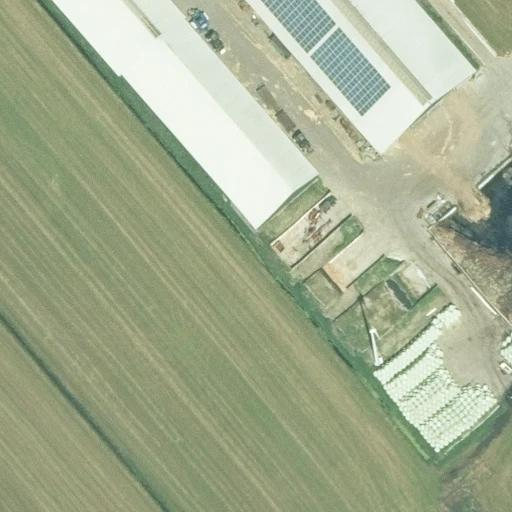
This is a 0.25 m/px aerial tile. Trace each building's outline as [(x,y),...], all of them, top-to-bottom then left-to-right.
[(49,0),(255,237),(317,183),(157,0),(49,0)] [(242,0),(381,159),(470,81),(400,0),(242,0)] [(297,94),(279,100),(282,109),(300,103),(297,94)] [(465,155),(444,164),(450,178),(471,169),(465,155)] [(421,399),(431,409),(451,389),(441,379),(421,399)]
